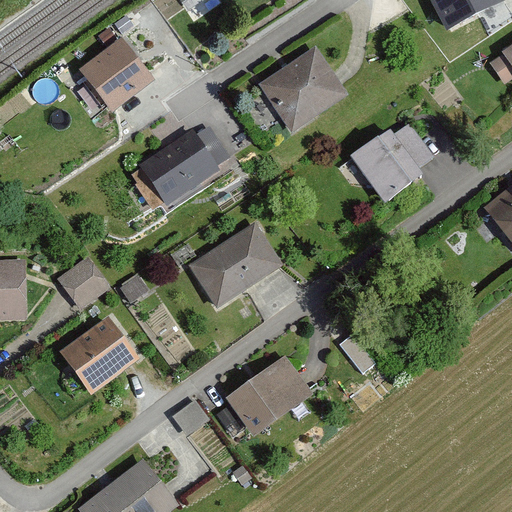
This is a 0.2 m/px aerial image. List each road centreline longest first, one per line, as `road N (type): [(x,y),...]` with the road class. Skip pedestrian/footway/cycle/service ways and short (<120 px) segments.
road 1 (residential): [(0,485),(19,497),(46,491),(511,155)]
road 2 (residential): [(151,112),(330,0)]
